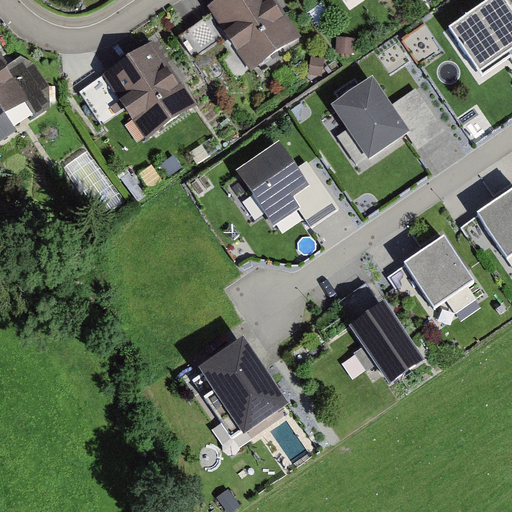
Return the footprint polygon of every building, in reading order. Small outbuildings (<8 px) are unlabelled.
[(311,42),(278,0),(235,0),(217,14),(265,77),(311,42)] [(511,63),(511,5),(511,4),(460,43),(489,80),(511,63)] [(213,24),(181,43),(191,61),(223,41),(213,24)] [(195,106),(154,45),(103,79),(144,140),(195,106)] [(0,59),(0,127),(32,105),(0,59)] [(92,86),(81,93),(102,125),(125,111),(103,79),(92,86)] [(385,86),(343,113),(376,164),(409,143),(419,159),(452,138),(423,92),(399,108),(385,86)] [(236,177),(274,231),(299,214),(301,212),(294,203),(310,191),(297,172),(279,147),(236,177)] [(312,232),(340,213),(307,165),(297,172),(310,191),(294,203),(301,212),(299,214),(312,232)] [(511,201),(481,222),(511,268),(511,201)] [(405,270),(435,312),(475,284),(445,242),(405,270)] [(389,389),(429,362),(390,304),(350,331),(389,389)] [(242,436),(290,405),(247,337),(199,367),(242,436)]
